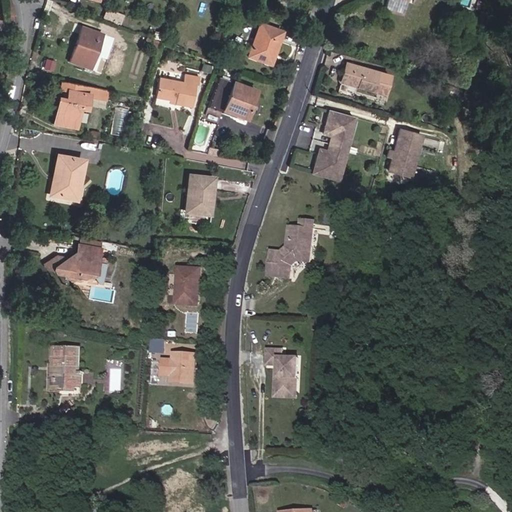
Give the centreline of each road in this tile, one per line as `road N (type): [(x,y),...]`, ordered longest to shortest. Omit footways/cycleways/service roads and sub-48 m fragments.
road 1 (unclassified): [(327,0),(237,280),(231,336),(239,511)]
road 2 (residential): [(0,271),(4,511)]
road 3 (residential): [(15,15),(0,164)]
